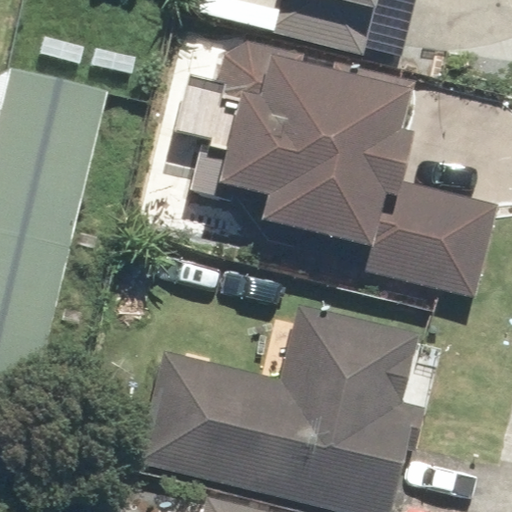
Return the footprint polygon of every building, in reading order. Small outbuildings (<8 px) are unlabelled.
[(268,0),(267,9),(360,32),(367,0),(268,0)] [(193,195),(197,196),(191,217),(475,290),(495,210),(381,181),(407,91),(238,42),(193,195)] [(0,399),(32,407),(107,92),(17,71),(0,78),(0,399)] [(159,360),(134,469),(318,511),(389,511),(411,418),(398,415),(413,342),(295,318),(280,388),(159,360)] [(247,511),(200,502),(197,511),(247,511)]
